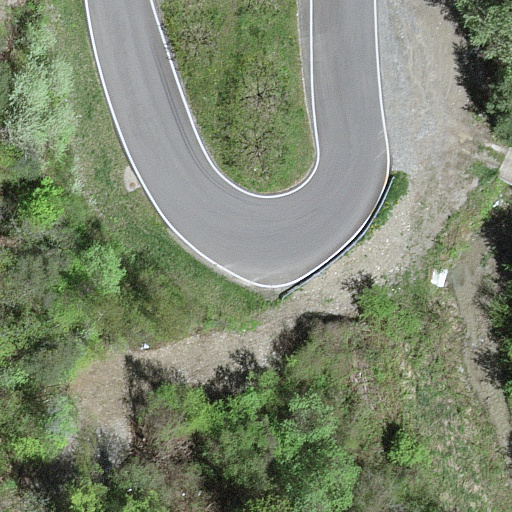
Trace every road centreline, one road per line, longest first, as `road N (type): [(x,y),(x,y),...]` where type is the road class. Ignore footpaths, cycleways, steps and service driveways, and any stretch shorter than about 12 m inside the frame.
road 1 (unclassified): [(118,0),(144,94),(181,176),(218,213),(261,228),(319,212),(343,177),(349,132),(341,0)]
road 2 (track): [(345,84),(380,87),(440,131),(511,163)]
